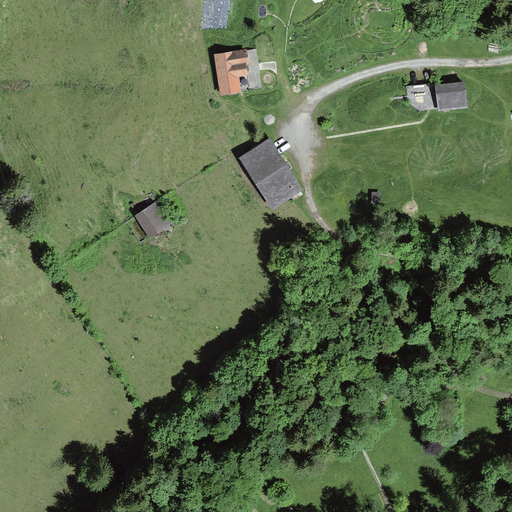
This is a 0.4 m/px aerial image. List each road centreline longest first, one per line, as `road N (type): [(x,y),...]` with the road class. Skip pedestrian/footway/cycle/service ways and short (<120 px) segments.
road 1 (track): [(419,267),(323,225),(307,178),(303,110),(351,82),(433,61),(511,60)]
road 2 (track): [(511,395),(468,384),(455,369),(437,339),(419,267)]
